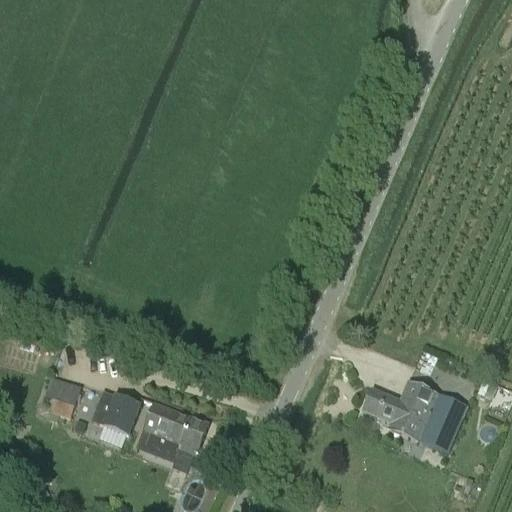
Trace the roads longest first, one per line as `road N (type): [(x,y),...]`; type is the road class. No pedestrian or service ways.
road 1 (tertiary): [(231,511),(437,50)]
road 2 (unknown): [(281,399),(159,372),(70,373)]
